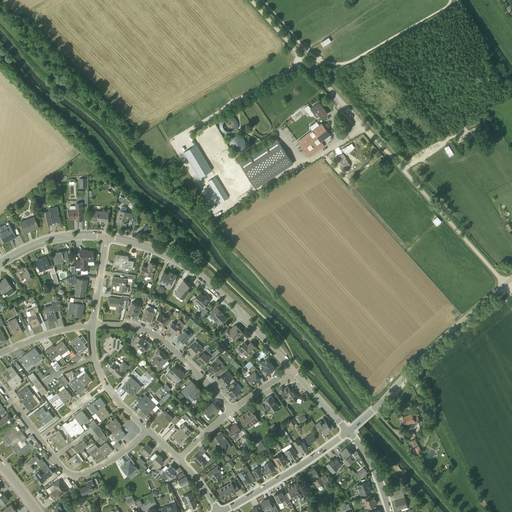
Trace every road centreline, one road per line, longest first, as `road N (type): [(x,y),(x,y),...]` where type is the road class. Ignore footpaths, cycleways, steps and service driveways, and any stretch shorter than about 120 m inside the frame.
road 1 (unclassified): [(504,287),(253,0)]
road 2 (tertiary): [(292,369),(204,278),(107,238)]
road 3 (tertiary): [(365,418),(407,370),(504,287)]
road 4 (residential): [(231,410),(154,335),(93,327)]
road 5 (residential): [(219,511),(347,433)]
